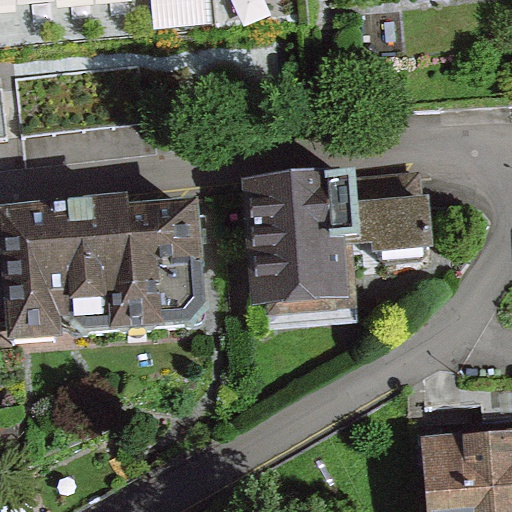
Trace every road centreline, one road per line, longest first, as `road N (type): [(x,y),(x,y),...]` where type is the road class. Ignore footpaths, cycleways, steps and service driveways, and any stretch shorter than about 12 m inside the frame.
road 1 (residential): [(511,150),(437,147),(0,188)]
road 2 (residential): [(138,511),(450,335),(511,235)]
